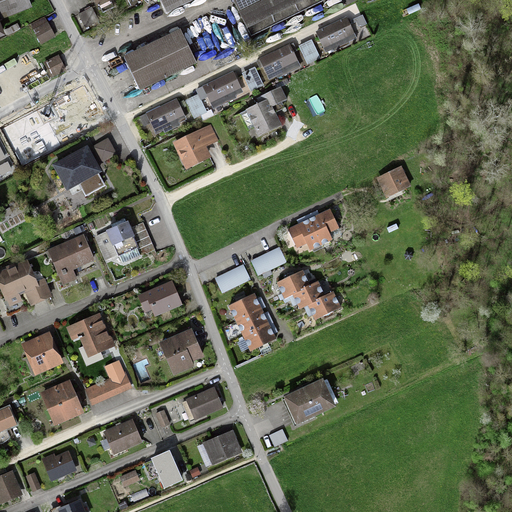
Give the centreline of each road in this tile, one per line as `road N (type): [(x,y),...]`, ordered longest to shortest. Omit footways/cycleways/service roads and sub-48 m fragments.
road 1 (residential): [(242,410),(6,511)]
road 2 (residential): [(89,67),(185,259)]
road 3 (residential): [(185,259),(0,341)]
road 4 (residential): [(185,259),(242,410)]
